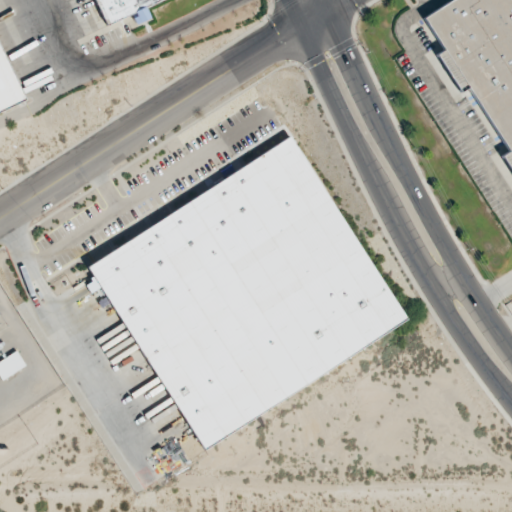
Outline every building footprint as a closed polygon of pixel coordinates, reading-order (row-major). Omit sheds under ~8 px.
[(161,0),(103,28),(89,0),(161,0)] [(447,0),(511,0),(511,154),(423,16),(447,0)] [(0,111),(26,100),(0,42),(0,111)] [(291,135),(408,319),(203,450),(86,266),(291,135)] [(0,360),(0,377),(2,380),(25,366),(16,351),(0,360)]
